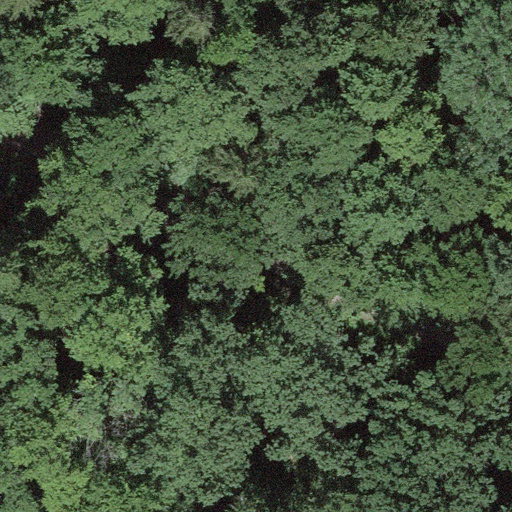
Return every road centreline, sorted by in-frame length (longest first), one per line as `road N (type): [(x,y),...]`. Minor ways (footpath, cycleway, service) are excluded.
road 1 (track): [(0,118),(511,352)]
road 2 (track): [(154,194),(35,200),(0,193)]
